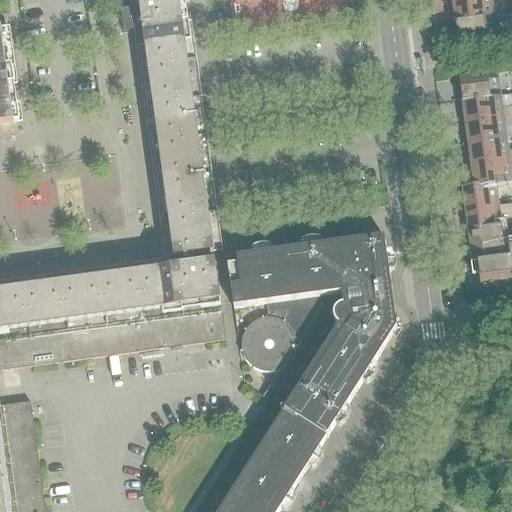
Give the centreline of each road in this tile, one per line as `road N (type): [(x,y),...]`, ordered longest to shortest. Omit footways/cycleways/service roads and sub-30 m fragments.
road 1 (tertiary): [(432,355),(386,0)]
road 2 (tertiary): [(339,511),(432,355)]
